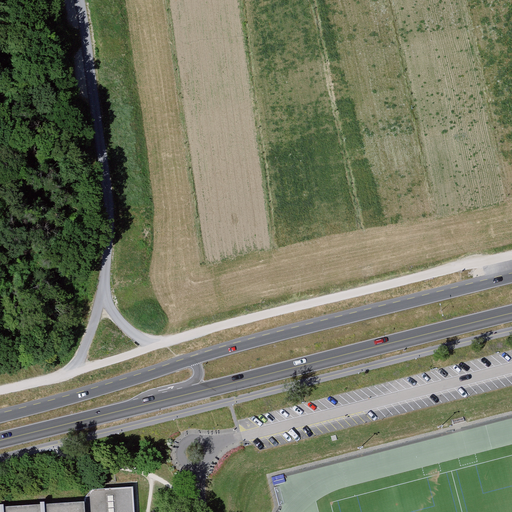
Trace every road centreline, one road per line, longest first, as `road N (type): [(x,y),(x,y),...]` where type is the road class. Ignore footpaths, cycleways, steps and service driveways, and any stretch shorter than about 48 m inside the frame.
road 1 (unclassified): [(511,254),(199,330),(0,391)]
road 2 (primary): [(175,398),(511,312)]
road 3 (primary): [(511,276),(195,359)]
road 4 (primary): [(195,359),(0,418)]
road 5 (primary): [(0,440),(175,398)]
